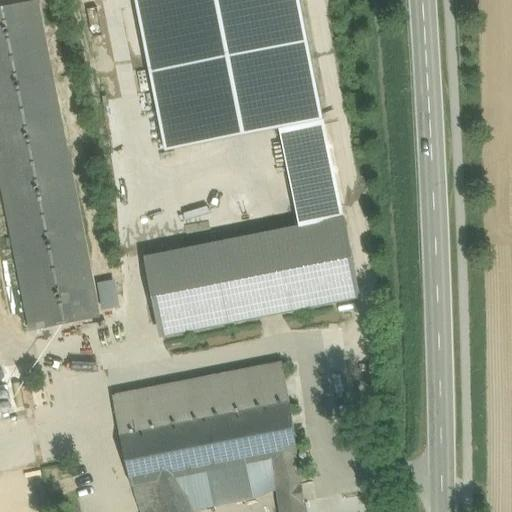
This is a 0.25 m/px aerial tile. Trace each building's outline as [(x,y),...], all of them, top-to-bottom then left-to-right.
[(299,0),(135,0),(166,152),(323,121),(299,0)] [(34,3),(0,9),(0,159),(33,331),(96,319),(34,3)] [(344,219),(147,259),(163,337),(359,298),(344,219)] [(306,511),(291,405),(282,365),(112,397),(132,487),(134,487),(141,511),(306,511)] [(28,381),(0,385),(0,402),(1,412),(32,407),(28,381)]
